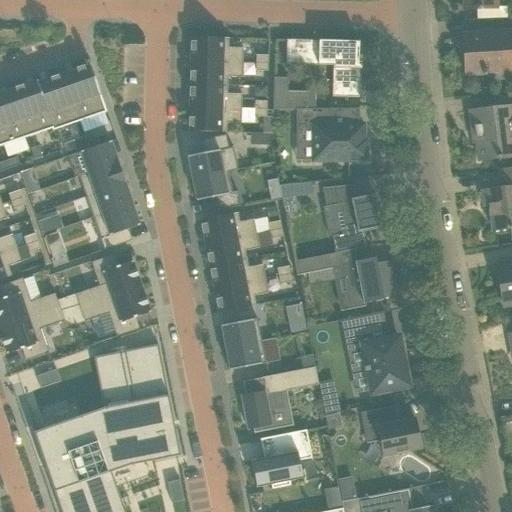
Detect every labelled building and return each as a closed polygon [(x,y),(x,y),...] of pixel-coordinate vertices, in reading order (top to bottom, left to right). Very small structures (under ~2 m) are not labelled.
[(464,0),(464,9),(497,8),(496,0),(464,0)] [(486,76),(486,70),(511,68),(511,31),(463,35),(466,75),(483,74),(483,76),(486,76)] [(191,38),(190,62),(243,63),(243,49),(229,48),(229,39),(191,38)] [(362,55),(359,55),(359,42),(287,40),(286,62),(336,63),(335,97),(359,98),(360,69),(361,69),(362,55)] [(256,56),(256,63),(268,64),(268,56),(256,56)] [(190,62),(190,85),(228,86),(228,77),(242,77),(243,63),(190,62)] [(268,64),(256,63),(256,71),(268,71),(268,64)] [(90,65),(63,74),(80,122),(107,112),(90,65)] [(36,81),(54,131),(80,122),(63,74),(38,83),(37,81),(36,81)] [(273,92),(287,92),(288,78),(274,78),(273,78),(273,92)] [(54,131),(36,81),(10,90),(27,138),(52,129),(53,131),(54,131)] [(227,94),(228,86),(190,85),(189,108),(241,109),(242,95),(227,94)] [(27,138),(10,90),(0,93),(0,144),(1,147),(27,138)] [(255,109),(267,110),(267,102),(255,102),(255,109)] [(475,134),(478,161),(511,156),(511,108),(511,106),(470,111),(472,134),(475,134)] [(241,123),(241,109),(189,108),(188,132),(227,133),(227,123),(241,123)] [(254,117),(255,109),(242,109),(241,119),(254,119),(254,117)] [(254,117),(266,117),(267,110),(255,109),(254,117)] [(312,128),(312,161),(312,162),(366,161),(366,141),(364,141),(364,125),(360,125),(336,125),(335,109),(296,110),(296,128),(312,128)] [(93,135),(85,138),(89,149),(97,146),(93,135)] [(188,156),(193,179),(229,172),(229,173),(238,171),(234,148),(229,149),(227,135),(202,140),(205,153),(188,156)] [(261,135),(260,145),(269,146),(269,136),(261,135)] [(74,141),(78,153),(80,152),(89,149),(85,138),(85,137),(74,141)] [(87,173),(118,162),(111,142),(97,146),(89,149),(80,152),(87,173)] [(38,146),(31,149),(35,160),(42,158),(38,146)] [(8,169),(19,165),(17,157),(5,161),(8,169)] [(0,171),(8,169),(5,161),(0,163),(0,171)] [(86,197),(125,184),(118,162),(87,173),(78,176),(86,197)] [(493,231),(511,228),(511,169),(500,171),(501,184),(507,183),(507,188),(485,191),(487,206),(490,206),(493,231)] [(233,192),(229,173),(229,172),(193,179),(197,201),(210,198),(213,211),(240,206),(237,192),(233,192)] [(25,188),(28,195),(40,191),(37,184),(25,188)] [(93,219),(132,205),(125,184),(86,197),(93,219)] [(301,197),(300,184),(279,186),(281,198),(281,199),(294,197),(301,197)] [(352,199),(349,186),(322,187),(326,205),(339,203),(345,234),(332,236),(335,254),(367,247),(364,232),(385,228),(381,208),(378,209),(375,194),(352,199)] [(41,190),(40,191),(28,195),(31,203),(44,199),(41,190)] [(11,202),(22,198),(20,191),(8,194),(11,202)] [(22,198),(11,202),(14,209),(25,205),(22,198)] [(132,205),(93,219),(100,239),(140,225),(132,205)] [(269,219),(278,217),(276,206),(267,208),(269,219)] [(200,221),(205,244),(256,234),(254,220),(239,223),(238,213),(200,221)] [(42,235),(53,231),(48,218),(38,222),(42,235)] [(281,229),(280,221),(268,224),(269,231),(281,229)] [(271,239),(283,237),(281,229),(269,231),(271,239)] [(37,241),(35,234),(24,238),(26,245),(37,241)] [(259,248),(256,234),(205,244),(209,267),(247,259),(245,251),(259,248)] [(0,254),(17,248),(12,235),(0,239),(0,254)] [(26,245),(29,253),(40,249),(37,241),(26,245)] [(17,249),(17,248),(0,254),(0,279),(11,275),(8,267),(22,262),(17,249)] [(65,255),(52,259),(50,260),(53,268),(68,263),(65,255)] [(105,284),(74,295),(65,298),(67,305),(69,309),(78,305),(79,308),(141,287),(132,261),(117,267),(113,255),(91,263),(95,275),(101,272),(105,284)] [(334,269),(331,255),(294,262),(297,276),(334,269)] [(375,258),(357,262),(341,265),(342,267),(347,293),(360,290),(363,303),(363,304),(383,300),(383,298),(398,295),(392,261),(376,264),(375,258)] [(247,259),(209,267),(214,289),(265,279),(263,265),(248,268),(247,259)] [(511,265),(496,269),(503,307),(511,304),(511,265)] [(277,269),(278,277),(290,274),(289,267),(277,269)] [(290,274),(278,277),(280,284),(292,282),(290,274)] [(35,275),(25,279),(31,300),(42,297),(35,275)] [(0,327),(60,307),(57,301),(55,294),(30,302),(23,279),(0,286),(4,298),(0,299),(0,327)] [(265,279),(214,289),(218,313),(235,310),(256,306),(254,296),(268,293),(265,279)] [(74,325),(84,322),(91,320),(97,339),(115,333),(116,337),(139,329),(135,318),(150,313),(141,287),(79,308),(78,305),(69,309),(72,318),(74,325)] [(65,298),(57,301),(60,307),(67,305),(65,298)] [(60,307),(64,321),(72,318),(69,309),(67,305),(60,307)] [(60,307),(0,327),(0,335),(7,354),(22,349),(26,361),(48,353),(40,329),(64,321),(60,307)] [(339,322),(341,322),(343,322),(349,352),(363,349),(367,367),(364,368),(365,372),(368,371),(372,392),(372,393),(408,386),(405,369),(406,369),(404,355),(402,355),(398,338),(389,340),(370,344),(368,332),(384,329),(381,314),(384,314),(385,313),(385,312),(339,321),(339,322)] [(221,326),(225,348),(261,341),(257,319),(221,326)] [(304,320),(288,323),(290,334),(306,330),(304,320)] [(261,341),(225,348),(230,371),(266,364),(261,341)] [(94,358),(104,408),(33,433),(42,458),(45,457),(48,465),(45,466),(60,511),(124,511),(111,472),(129,466),(180,456),(175,429),(171,430),(170,423),(173,422),(158,345),(94,358)] [(300,357),(302,370),(315,367),(312,355),(300,357)] [(265,392),(245,395),(241,396),(248,430),(253,429),(254,433),(272,430),(269,412),(285,409),(282,392),(287,391),(318,385),(315,367),(302,370),(273,376),(262,378),(265,392)] [(45,369),(25,376),(29,388),(49,381),(45,369)] [(338,399),(322,402),(324,415),(340,412),(338,399)] [(395,406),(361,413),(367,443),(381,440),(384,456),(421,449),(415,419),(399,423),(395,406)] [(339,413),(326,415),(329,429),(342,426),(339,413)] [(264,459),(251,461),(256,488),(271,485),(272,490),(290,486),(290,481),(303,479),(300,461),(312,459),(306,431),(260,440),(264,459)] [(168,484),(173,504),(185,502),(181,481),(168,484)] [(360,511),(380,511),(390,510),(394,509),(394,511),(434,511),(433,511),(432,506),(423,508),(422,504),(424,503),(420,487),(358,499),(360,511)]
